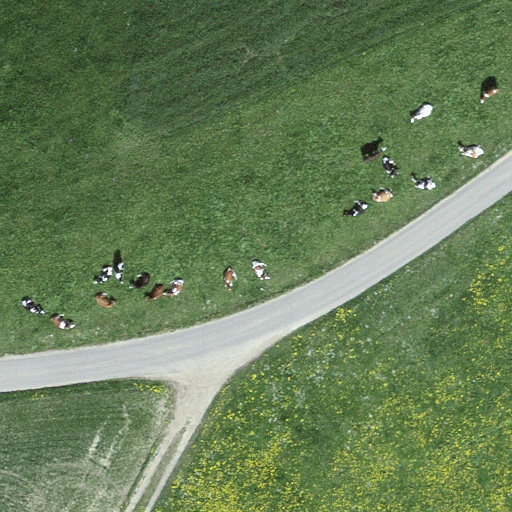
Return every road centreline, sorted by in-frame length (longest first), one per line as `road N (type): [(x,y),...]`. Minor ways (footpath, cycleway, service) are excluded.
road 1 (unclassified): [(0,372),(215,349),(380,265),(511,170)]
road 2 (track): [(215,349),(132,511)]
